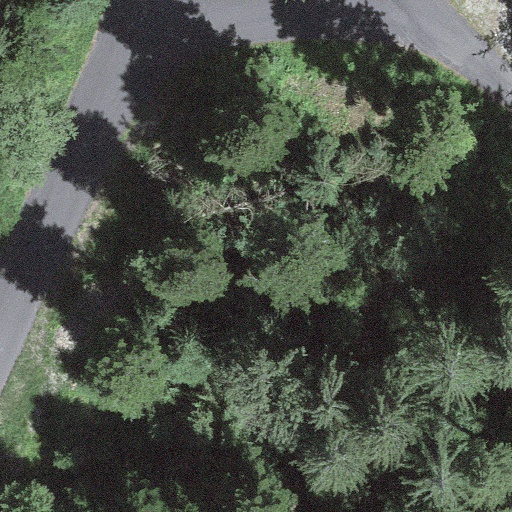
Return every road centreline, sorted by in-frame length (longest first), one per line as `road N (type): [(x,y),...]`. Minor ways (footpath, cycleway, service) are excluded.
road 1 (unclassified): [(0,343),(142,39)]
road 2 (unclassified): [(142,39),(398,19)]
road 3 (unclassified): [(398,19),(511,83)]
